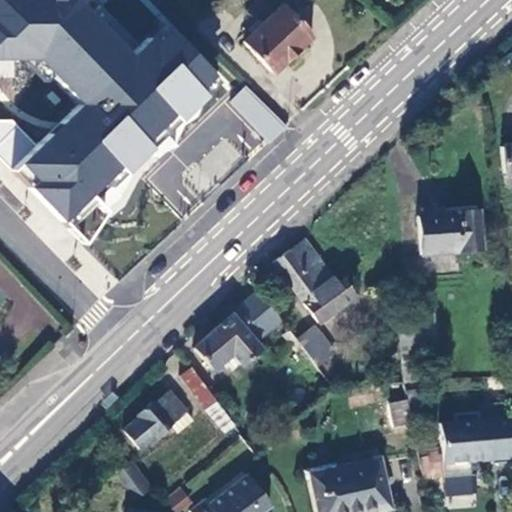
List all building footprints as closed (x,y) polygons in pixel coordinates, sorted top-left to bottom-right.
[(87,5),(87,0),(0,0),(0,59),(32,60),(74,104),(32,142),(12,121),(0,120),(0,160),(60,226),(216,81),(159,23),(128,50),(87,5)] [(311,37),(282,5),(262,24),(258,20),(246,30),(250,35),(243,43),(273,74),(311,37)] [(245,85),(229,101),(269,142),(285,126),(245,85)] [(511,146),(502,148),(505,180),(511,179),(511,146)] [(477,211),(417,216),(420,258),(422,258),(423,274),(461,271),(459,254),(480,252),(477,211)] [(317,325),(352,298),(338,279),(333,282),(303,242),(273,264),(317,325)] [(255,342),(280,320),(258,292),(193,348),(223,383),(232,374),(223,363),(230,357),(239,367),(260,350),(255,342)] [(433,316),(397,319),(404,384),(418,382),(416,358),(425,357),(424,348),(436,347),(433,316)] [(313,329),(296,341),(301,349),(317,368),(334,357),(313,329)] [(295,354),(301,349),(296,341),(289,332),(283,337),(295,354)] [(225,433),(234,427),(191,369),(181,377),(211,416),(225,433)] [(184,411),(169,394),(156,405),(154,403),(135,418),(138,420),(124,431),(140,451),(170,427),(176,434),(192,421),(184,411)] [(395,429),(413,425),(408,403),(390,407),(395,429)] [(509,405),(477,407),(478,414),(479,422),(510,420),(510,418),(509,405)] [(511,464),(511,445),(510,420),(479,422),(478,414),(453,416),(454,425),(440,426),(444,480),(471,477),(470,464),(486,463),(485,457),(491,457),(491,467),(511,464)] [(382,511),(390,510),(378,460),(333,470),(332,465),(302,472),(305,481),(311,481),(318,511),(382,511)] [(141,497),(153,489),(132,462),(121,471),(141,497)] [(262,511),(270,507),(247,475),(209,504),(206,500),(191,511),(262,511)] [(176,511),(179,511),(192,501),(179,486),(165,498),(176,511)]
